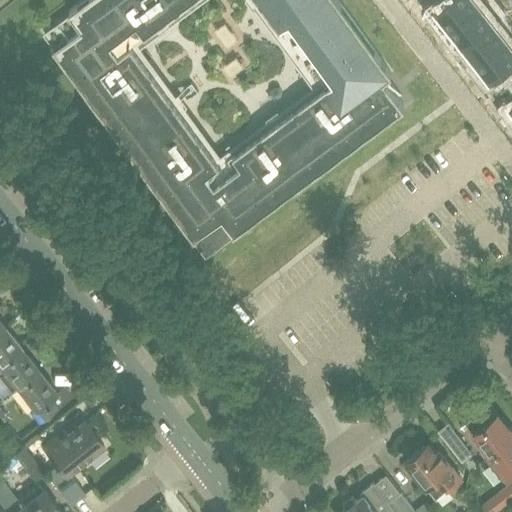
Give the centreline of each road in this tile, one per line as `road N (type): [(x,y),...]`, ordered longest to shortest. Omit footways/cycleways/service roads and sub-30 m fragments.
road 1 (residential): [(497,140),(260,333),(302,382)]
road 2 (primary): [(194,451),(0,206)]
road 3 (residential): [(511,213),(302,382)]
road 4 (residential): [(381,0),(497,140)]
road 5 (residential): [(354,443),(487,340)]
